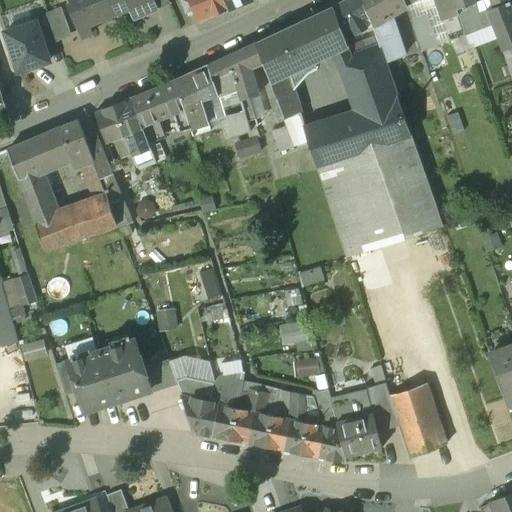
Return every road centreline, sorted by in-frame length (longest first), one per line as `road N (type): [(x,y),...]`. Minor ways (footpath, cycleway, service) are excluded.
road 1 (residential): [(0,445),(71,433),(160,441),(422,495),(511,468)]
road 2 (residential): [(0,131),(84,102),(301,0)]
